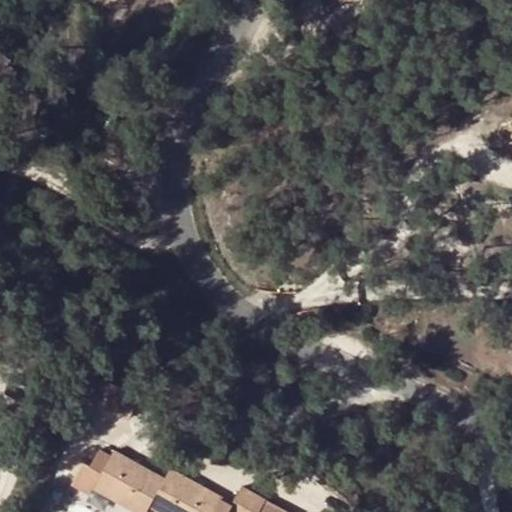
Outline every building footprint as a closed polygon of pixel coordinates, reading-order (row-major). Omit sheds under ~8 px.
[(99,0),(103,20),(158,10),(156,0),(99,0)] [(61,82),(44,88),(51,110),(69,105),(61,82)] [(105,404),(133,415),(142,392),(114,380),(105,404)] [(180,441),(171,438),(166,447),(175,451),(180,441)] [(229,511),(230,511),(229,511),(293,511),(244,485),(235,503),(221,496),(222,493),(172,466),(167,477),(114,449),(111,453),(101,448),(92,465),(86,461),(73,484),(92,494),(95,487),(142,511),(148,511),(152,505),(164,511),(229,511)]
